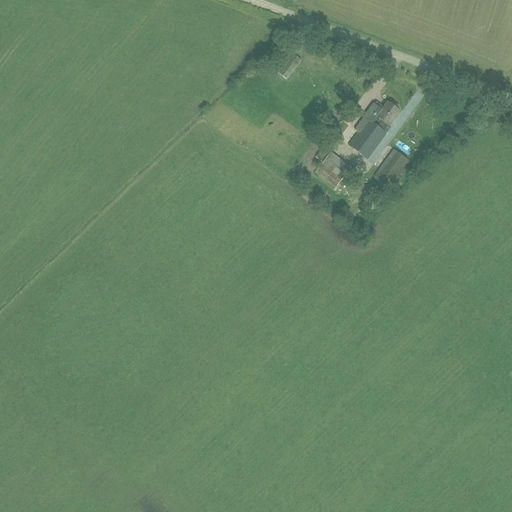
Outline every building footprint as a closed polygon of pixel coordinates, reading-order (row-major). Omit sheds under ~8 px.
[(286,80),(301,61),(289,52),(274,71),(286,80)] [(366,159),(385,134),(381,130),(386,124),(388,126),(399,111),(397,110),(398,109),(398,107),(392,102),(389,102),(388,104),(387,103),(383,108),(376,103),(374,105),(373,105),(363,118),(354,130),(358,133),(348,146),(366,159)] [(335,189),(350,168),(323,148),(315,158),(322,163),(314,174),(335,189)] [(388,189),(409,162),(393,150),(373,178),(388,189)] [(376,164),(382,154),(377,151),(371,161),(376,164)]
